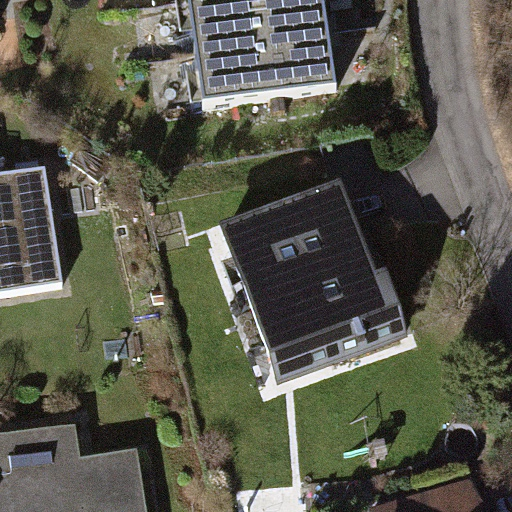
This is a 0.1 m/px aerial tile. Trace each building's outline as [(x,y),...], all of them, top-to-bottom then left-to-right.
[(322,0),(225,0),(187,6),(195,59),(329,38),(322,0)] [(329,38),(195,59),(203,113),(337,92),(329,38)] [(110,165),(86,148),(74,165),(98,182),(110,165)] [(0,297),(64,288),(46,172),(6,178),(5,168),(0,168),(0,297)] [(364,293),(329,197),(228,235),(283,381),(403,337),(384,286),(364,293)] [(146,511),(138,454),(99,460),(101,473),(83,476),(76,431),(0,442),(0,511),(146,511)] [(480,511),(467,485),(376,511),(480,511)]
